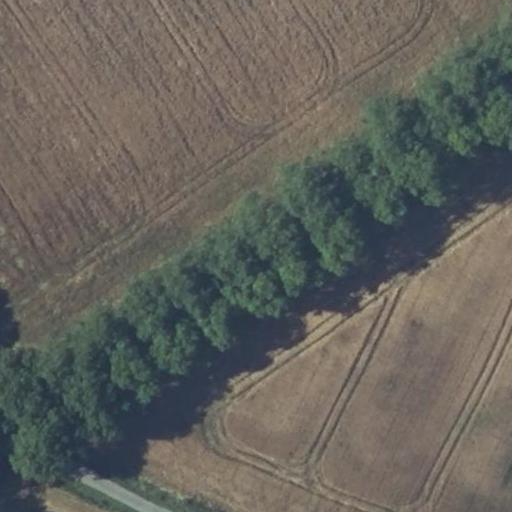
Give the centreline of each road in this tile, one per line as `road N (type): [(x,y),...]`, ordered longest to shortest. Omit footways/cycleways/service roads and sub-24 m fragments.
road 1 (secondary): [(0,430),(421,135),(511,81)]
road 2 (unclassified): [(170,511),(0,430)]
